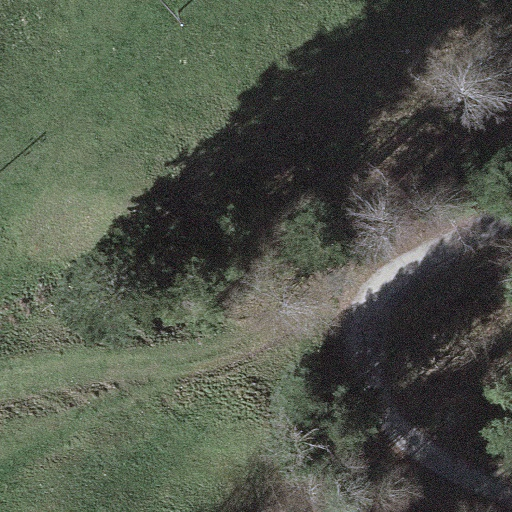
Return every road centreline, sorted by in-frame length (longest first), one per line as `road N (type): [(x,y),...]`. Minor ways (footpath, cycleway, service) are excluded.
road 1 (track): [(372,306),(365,360),(386,413),(511,493)]
road 2 (track): [(511,215),(408,268),(372,306)]
